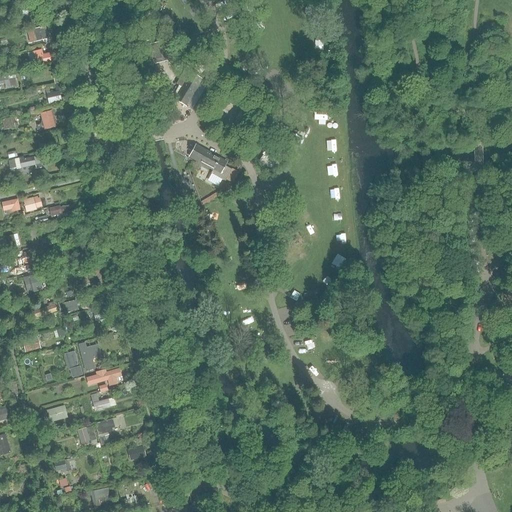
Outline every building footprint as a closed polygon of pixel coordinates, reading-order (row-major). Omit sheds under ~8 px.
[(308,6),(309,14),(318,13),(317,5),(308,6)] [(40,6),(22,10),(23,16),(24,21),(43,17),(40,6)] [(48,26),(32,30),(35,42),(45,39),(46,45),(52,43),(51,38),(48,26)] [(316,37),(316,48),(325,48),(325,37),(316,37)] [(145,46),(149,66),(170,62),(166,42),(145,46)] [(33,52),(36,66),(43,65),(42,63),(51,61),(50,54),(42,55),(41,50),(33,52)] [(174,100),(185,106),(201,79),(185,69),(176,84),(181,87),(180,88),(178,87),(174,94),(176,95),(174,100)] [(61,74),(53,76),(55,85),(63,83),(61,74)] [(14,76),(0,78),(0,84),(4,84),(5,89),(10,88),(9,80),(15,79),(14,76)] [(59,92),(50,94),(53,104),(62,102),(59,92)] [(323,114),(323,110),(318,110),(319,125),(330,124),(329,114),(323,114)] [(42,124),(37,125),(38,132),(55,127),(51,111),(40,114),(42,124)] [(10,119),(2,121),(4,130),(12,128),(10,119)] [(75,131),(57,135),(59,145),(77,141),(75,131)] [(285,150),(274,143),(261,162),(272,170),(277,163),(280,165),(284,159),(281,156),(285,150)] [(225,167),(226,163),(195,147),(189,158),(213,170),(212,175),(225,182),(231,170),(225,167)] [(23,158),(8,161),(9,169),(16,168),(16,170),(35,165),(36,169),(41,168),(39,156),(23,159),(23,158)] [(227,184),(222,187),(226,193),(231,189),(227,184)] [(33,198),(23,201),(26,213),(36,210),(33,198)] [(17,200),(1,203),(3,210),(13,208),(14,212),(20,210),(17,200)] [(49,209),(51,217),(73,211),(71,205),(60,208),(59,206),(49,209)] [(47,216),(39,218),(40,224),(48,222),(47,216)] [(34,227),(28,228),(32,242),(37,240),(34,227)] [(13,236),(6,237),(9,250),(16,248),(13,236)] [(54,238),(40,241),(42,248),(56,244),(54,238)] [(90,247),(89,241),(75,244),(77,254),(82,253),(81,249),(90,247)] [(31,245),(22,247),(23,253),(32,251),(31,245)] [(28,252),(15,256),(18,267),(31,264),(28,252)] [(99,266),(88,269),(90,277),(101,275),(99,266)] [(37,274),(25,278),(29,293),(42,290),(37,274)] [(76,300),(62,304),(64,314),(78,310),(76,300)] [(49,307),(33,312),(35,318),(56,312),(53,303),(48,304),(49,307)] [(109,314),(107,308),(90,313),(92,319),(97,317),(98,320),(104,318),(103,316),(109,314)] [(63,329),(56,331),(58,338),(65,336),(63,329)] [(34,339),(22,342),(25,352),(36,350),(34,339)] [(84,343),(78,345),(85,371),(94,369),(91,359),(97,358),(94,346),(86,348),(84,343)] [(56,372),(53,361),(44,363),(48,375),(56,372)] [(80,367),(69,369),(72,378),(82,375),(80,367)] [(96,375),(87,378),(89,386),(107,381),(109,386),(117,384),(115,378),(118,377),(116,370),(105,373),(104,370),(96,373),(96,375)] [(6,385),(0,386),(0,396),(2,397),(9,395),(6,385)] [(106,385),(98,387),(100,393),(108,391),(106,385)] [(96,394),(90,396),(94,412),(110,408),(108,399),(98,402),(96,394)] [(63,407),(47,411),(50,422),(66,417),(63,407)] [(0,420),(10,418),(7,408),(0,410),(0,420)] [(95,424),(98,435),(112,431),(111,429),(114,428),(112,419),(95,424)] [(88,428),(77,431),(81,446),(90,444),(90,442),(96,440),(92,427),(88,428)] [(5,435),(0,436),(0,454),(0,456),(11,453),(5,435)] [(100,439),(99,439),(101,446),(102,446),(110,444),(108,437),(100,439)] [(142,446),(127,451),(130,461),(145,456),(142,446)] [(68,460),(53,463),(55,472),(62,470),(62,473),(71,471),(68,460)] [(72,484),(70,476),(59,479),(61,487),(72,484)] [(131,485),(118,488),(120,497),(133,494),(131,485)] [(108,488),(99,490),(103,508),(111,506),(108,488)]
